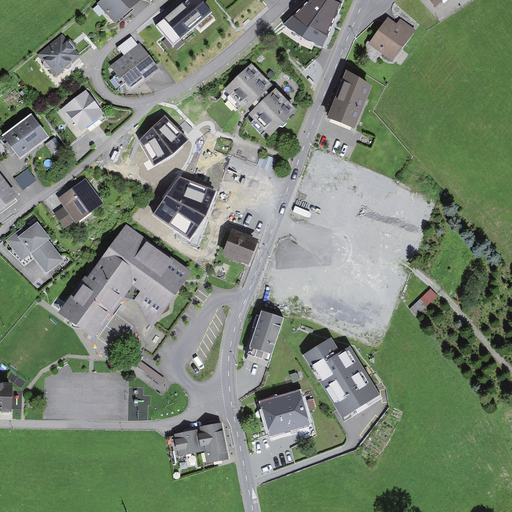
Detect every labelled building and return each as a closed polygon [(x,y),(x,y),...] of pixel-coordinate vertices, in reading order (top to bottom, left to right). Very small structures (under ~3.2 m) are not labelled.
[(105,0),(101,4),(116,21),(139,0),(105,0)] [(198,0),(188,0),(155,28),(173,49),(197,29),(200,33),(214,21),(211,18),(213,16),(198,0)] [(344,0),(311,0),(284,27),(302,42),(324,51),(344,0)] [(447,0),(427,0),(437,9),(447,0)] [(402,9),(395,7),(371,38),(397,57),(421,26),(413,19),(416,14),(404,5),(402,9)] [(68,43),(62,37),(39,55),(56,76),(79,57),(73,50),(74,49),(69,42),(68,43)] [(113,67),(130,88),(156,69),(139,47),(113,67)] [(228,91),(249,113),(273,91),(251,69),(228,91)] [(371,88),(347,75),(330,120),(354,130),(371,88)] [(60,108),(81,136),(109,114),(88,86),(60,108)] [(249,113),(271,136),(294,114),(273,91),(249,113)] [(187,139),(164,116),(138,140),(153,166),(173,155),(187,139)] [(5,139),(20,159),(46,139),(31,119),(5,139)] [(15,182),(23,194),(37,184),(29,172),(15,182)] [(107,200),(89,173),(62,193),(80,218),(107,200)] [(215,192),(179,177),(153,215),(190,239),(205,215),(215,192)] [(0,210),(15,200),(3,183),(0,185),(0,210)] [(74,258),(36,209),(9,228),(11,234),(8,238),(27,260),(36,253),(55,275),(74,258)] [(192,274),(127,226),(88,280),(85,278),(57,316),(92,341),(128,292),(136,298),(134,302),(138,306),(151,330),(192,274)] [(259,241),(232,231),(222,257),(248,267),(259,241)] [(432,293),(409,312),(416,320),(439,300),(432,293)] [(283,319),(262,313),(248,359),(269,365),(283,319)] [(342,421),(381,398),(351,348),(340,354),(331,339),(303,357),(342,421)] [(139,370),(162,385),(165,380),(142,365),(139,370)] [(13,386),(0,385),(0,414),(12,415),(13,386)] [(260,405),(270,440),(310,429),(300,394),(260,405)] [(200,430),(173,435),(177,457),(205,453),(207,466),(229,462),(222,424),(199,428),(200,430)]
